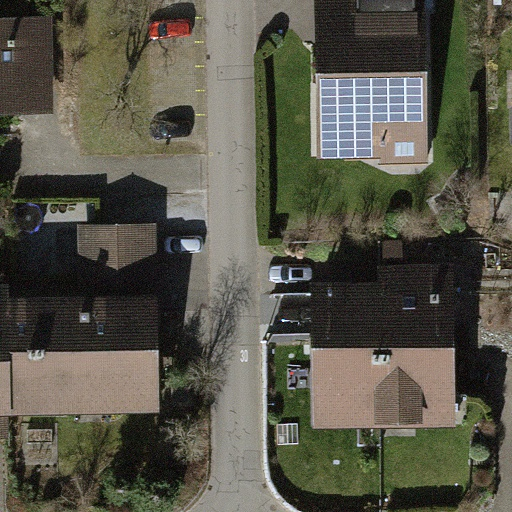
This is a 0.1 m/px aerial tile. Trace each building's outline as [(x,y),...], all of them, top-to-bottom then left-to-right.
[(347,0),(308,0),(311,163),(420,161),(418,14),(348,15),(347,0)] [(0,116),(49,114),(44,5),(0,7),(0,116)] [(72,223),(72,292),(147,291),(147,222),(72,223)] [(445,423),(441,266),(374,268),(374,289),(378,425),(445,423)] [(308,427),(378,425),(374,289),(304,291),(308,427)] [(18,292),(0,291),(0,413),(18,414),(18,292)] [(72,292),(18,292),(18,414),(148,413),(147,291),(72,292)]
